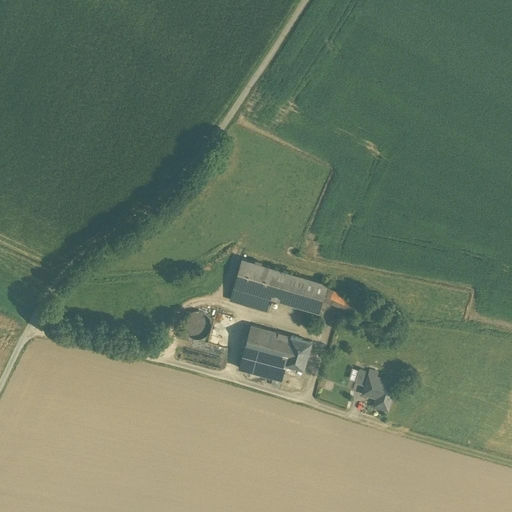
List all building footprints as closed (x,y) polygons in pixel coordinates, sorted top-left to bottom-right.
[(329,284),(242,258),(230,300),(269,311),(273,299),(320,313),(329,284)] [(360,302),(329,287),(325,300),(355,313),(360,302)] [(179,309),(174,316),(177,329),(186,333),(197,329),(201,321),(197,311),(187,306),(179,309)] [(367,322),(363,333),(381,338),(384,327),(367,322)] [(291,336),(251,324),(244,351),(283,362),(291,336)] [(312,341),(291,336),(283,362),(284,363),(304,369),(312,341)] [(283,362),(244,351),(239,367),(273,376),(275,370),(282,371),(284,363),(283,362)] [(366,370),(360,368),(355,382),(362,384),(366,370)] [(396,383),(376,376),(377,372),(371,370),(366,386),(370,387),(368,394),(378,397),(375,405),(388,409),(396,383)]
